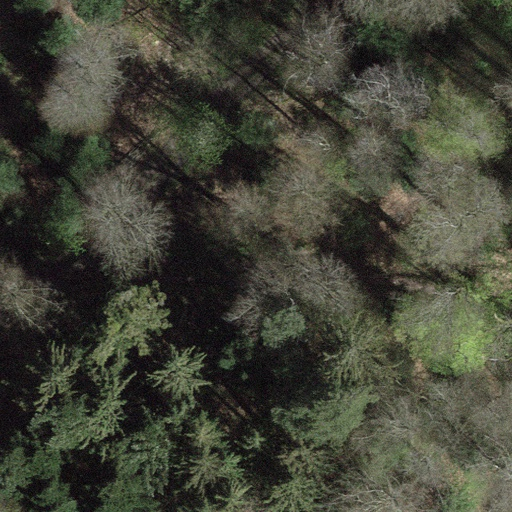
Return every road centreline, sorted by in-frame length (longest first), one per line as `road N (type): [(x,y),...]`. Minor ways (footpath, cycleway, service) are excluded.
road 1 (track): [(0,303),(351,0)]
road 2 (track): [(180,141),(511,223)]
